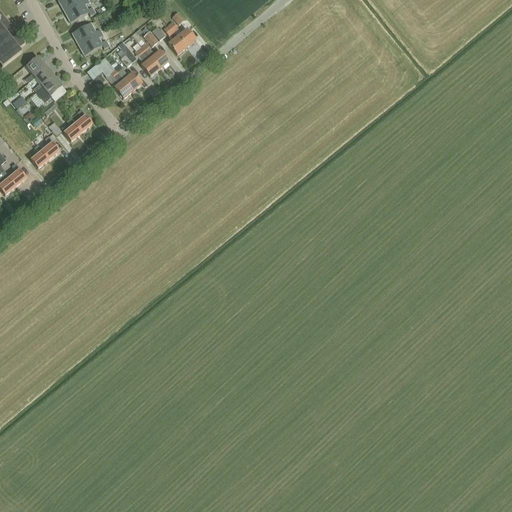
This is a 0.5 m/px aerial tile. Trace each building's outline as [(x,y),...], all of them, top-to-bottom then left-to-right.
[(80,0),(63,0),(58,3),(64,14),(83,4),(85,7),(89,4),(87,0),(83,0),(81,1),(80,0)] [(83,4),(64,14),(71,25),(88,15),(90,18),(96,15),(92,9),(87,12),(85,7),(83,4)] [(0,67),(2,70),(22,54),(19,51),(26,46),(0,12),(0,67)] [(171,19),(178,27),(184,22),(177,14),(171,19)] [(169,28),(187,50),(196,43),(187,31),(181,36),(173,25),(169,28)] [(90,26),(72,36),(78,47),(97,37),(98,40),(104,37),(102,35),(106,33),(104,30),(95,34),(90,26)] [(176,58),(187,50),(169,28),(164,32),(173,43),(167,47),(176,58)] [(165,38),(157,29),(151,33),(159,43),(165,38)] [(144,39),(153,50),(158,45),(150,35),(144,39)] [(97,37),(78,47),(84,58),(102,49),(104,52),(110,48),(106,43),(101,45),(98,40),(97,37)] [(126,58),(132,66),(137,62),(125,48),(124,49),(122,46),(118,49),(126,58)] [(169,64),(160,53),(155,57),(146,47),(142,50),(160,72),(169,64)] [(150,80),(160,72),(142,50),(135,55),(144,66),(141,69),(150,80)] [(126,58),(121,62),(127,70),(132,66),(126,58)] [(25,82),(28,86),(35,81),(34,80),(46,69),(37,60),(25,70),(32,77),(25,82)] [(133,94),(111,68),(105,60),(96,67),(106,79),(110,76),(119,86),(114,91),(123,102),(133,94)] [(111,68),(133,94),(142,86),(133,75),(128,79),(116,64),(111,68)] [(33,92),(36,96),(43,91),(42,89),(54,79),(46,69),(34,80),(35,81),(40,86),(33,92)] [(94,81),(99,87),(105,83),(100,76),(94,81)] [(51,100),(62,90),(54,79),(42,89),(43,91),(48,96),(41,102),(45,106),(51,100)] [(8,82),(2,86),(6,91),(12,86),(8,82)] [(19,100),(17,102),(21,106),(26,103),(22,98),(19,100)] [(46,117),(57,108),(55,105),(44,114),(46,117)] [(75,126),(74,127),(81,136),(92,127),(85,118),(85,117),(81,112),(78,115),(82,121),(75,126)] [(30,113),(23,119),(28,125),(35,119),(30,113)] [(41,120),(37,123),(43,132),(48,128),(41,120)] [(72,129),(63,136),(70,145),(81,136),(74,127),(75,126),(71,121),(67,124),(72,129)] [(48,129),(56,138),(59,136),(62,133),(54,124),(48,129)] [(42,153),(42,154),(49,162),(59,154),(52,145),(52,144),(48,139),(45,142),(49,147),(42,153)] [(39,156),(30,163),(37,172),(49,162),(42,154),(42,153),(38,148),(34,151),(39,156)] [(9,180),(16,189),(26,181),(19,171),(16,166),(12,169),(16,174),(9,180)] [(9,180),(5,174),(1,177),(6,183),(0,187),(0,192),(4,198),(16,189),(9,180)]
